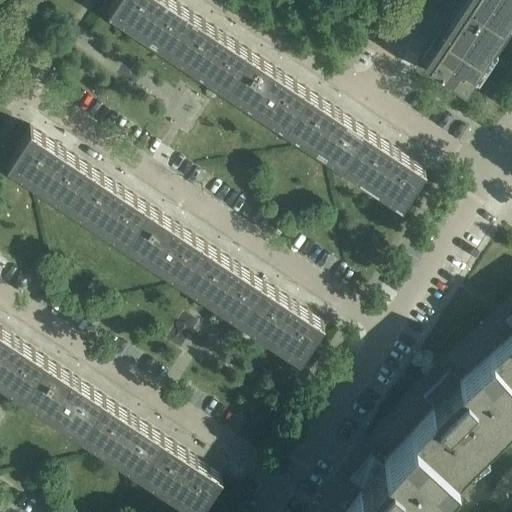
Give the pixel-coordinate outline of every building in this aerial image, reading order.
[(425,165),(261,56),(176,0),(112,0),(108,7),(401,201),(425,165)] [(511,0),(460,0),(422,58),(469,89),(511,22),(511,0)] [(323,318),(164,213),(30,124),(6,160),(299,354),(323,318)] [(221,471),(52,360),(0,325),(0,376),(197,508),(205,495),(221,471)] [(511,334),(492,353),(511,375),(511,334)] [(503,422),(511,413),(511,375),(492,353),(462,379),(461,378),(460,379),(460,380),(458,381),(449,372),(435,404),(433,406),(433,405),(432,406),(433,408),(413,429),(456,469),(468,457),(503,422)] [(419,511),(445,481),(456,469),(413,429),(386,459),(385,458),(384,459),(384,460),(383,461),(373,453),(362,486),(361,488),(360,488),(359,489),(361,490),(344,511),(419,511)]
